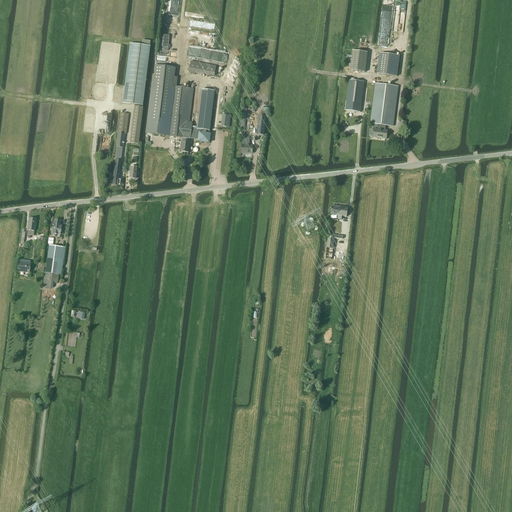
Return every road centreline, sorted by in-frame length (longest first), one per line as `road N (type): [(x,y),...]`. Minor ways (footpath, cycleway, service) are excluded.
road 1 (unclassified): [(0,210),(511,152)]
road 2 (track): [(353,511),(387,167)]
road 3 (track): [(405,439),(443,161)]
road 4 (track): [(476,156),(483,89),(429,84),(437,8)]
